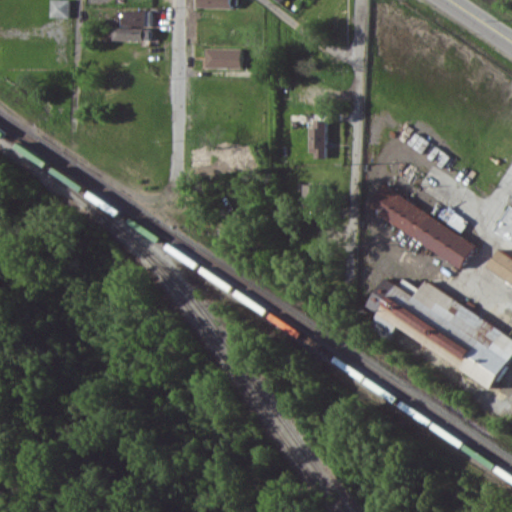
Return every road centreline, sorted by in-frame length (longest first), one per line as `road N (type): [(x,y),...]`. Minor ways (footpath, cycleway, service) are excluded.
road 1 (residential): [(359,0),(351,301)]
road 2 (residential): [(178,0),(177,187)]
